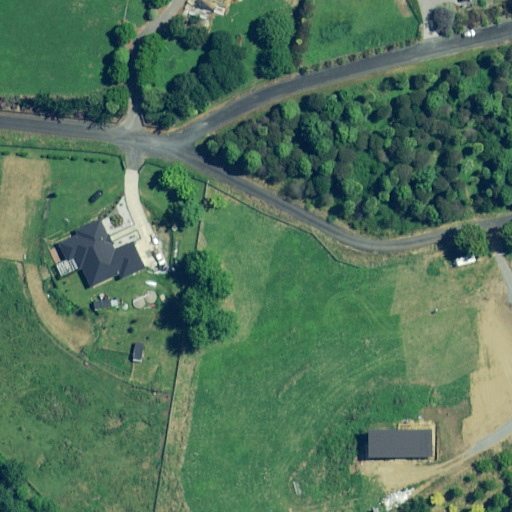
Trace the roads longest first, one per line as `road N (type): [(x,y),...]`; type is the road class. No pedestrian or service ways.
road 1 (residential): [(511,29),(291,88),(211,124),(183,150)]
road 2 (residential): [(511,221),(410,242),(368,240),(183,150)]
road 3 (residential): [(183,150),(0,118)]
